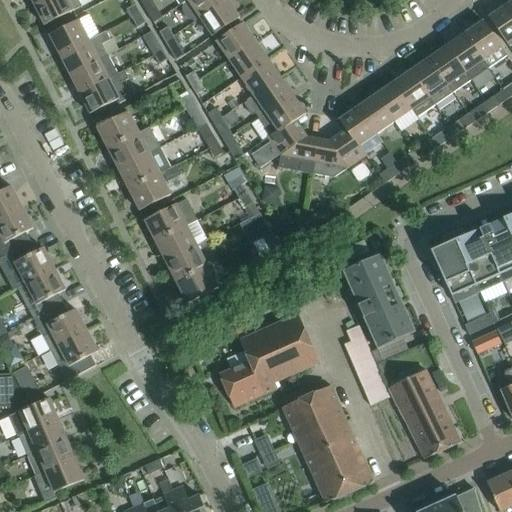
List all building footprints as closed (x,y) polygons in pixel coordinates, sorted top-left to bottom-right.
[(81,7),(77,0),(45,0),(34,6),(44,26),(81,7)] [(162,18),(151,0),(149,0),(142,4),(154,24),(162,18)] [(200,18),(225,0),(187,0),(181,5),(182,5),(182,8),(182,11),(183,13),(184,16),(186,18),(188,19),(190,21),(193,21),(194,22),(200,18)] [(239,18),(226,0),(225,0),(200,18),(212,37),(239,18)] [(126,10),(131,19),(140,14),(135,5),(126,10)] [(511,12),(507,5),(488,18),(507,45),(508,44),(511,48),(511,12)] [(140,14),(131,19),(137,28),(146,23),(140,14)] [(49,36),(60,56),(89,41),(78,21),(49,36)] [(483,21),(464,34),(488,68),(506,56),(483,21)] [(216,42),(229,61),(255,42),(242,24),(216,42)] [(159,33),(164,42),(173,36),(168,27),(159,33)] [(108,56),(102,45),(110,41),(106,32),(89,41),(60,56),(69,75),(108,56)] [(488,68),(464,34),(446,46),(470,80),(488,68)] [(184,56),(173,36),(164,42),(175,61),(184,56)] [(162,51),(157,42),(148,47),(153,56),(162,51)] [(241,78),(268,60),(255,42),(229,61),(241,78)] [(470,80),(446,46),(429,59),(452,93),(470,80)] [(162,51),(153,56),(159,65),(168,60),(162,51)] [(79,94),(117,75),(117,74),(108,56),(69,75),(79,94)] [(452,93),(429,59),(411,71),(434,105),(452,93)] [(280,78),(268,60),(241,78),(253,96),(280,78)] [(434,105),(411,71),(393,83),(412,110),(416,117),(434,105)] [(129,99),(121,84),(128,81),(123,72),(117,75),(79,94),(89,114),(118,99),(121,104),(129,99)] [(185,77),(191,86),(200,81),(194,72),(185,77)] [(292,96),(280,78),(253,96),(247,101),(249,103),(245,105),(252,116),(255,113),(259,119),(292,96)] [(180,101),(185,110),(194,105),(189,95),(179,80),(169,86),(178,102),(180,101)] [(205,90),(200,81),(191,86),(196,95),(205,90)] [(412,110),(393,83),(375,95),(394,122),(412,110)] [(511,85),(511,84),(502,90),(508,98),(511,95),(511,85)] [(508,98),(502,90),(494,96),(499,105),(508,98)] [(394,122),(375,95),(357,108),(376,135),(394,122)] [(305,114),(292,96),(259,119),(270,136),(271,137),(294,120),(295,121),(305,114)] [(206,124),(194,105),(185,110),(197,129),(206,124)] [(376,135),(357,108),(338,121),(345,130),(345,131),(347,130),(365,157),(382,144),(376,135)] [(467,114),(473,123),(481,117),(475,108),(467,114)] [(207,114),(213,123),(222,118),(216,109),(207,114)] [(97,128),(108,150),(139,134),(128,112),(97,128)] [(473,123),(467,114),(458,120),(464,129),(473,123)] [(227,127),(222,118),(213,123),(218,132),(227,127)] [(307,138),(295,121),(294,120),(271,137),(270,136),(267,138),(280,156),(279,168),(311,174),(318,140),(307,138)] [(206,124),(197,129),(209,149),(218,144),(206,124)] [(118,170),(159,149),(148,129),(139,134),(108,150),(118,170)] [(365,157),(347,130),(345,131),(345,130),(329,142),(318,140),(311,174),(334,179),(347,169),(365,157)] [(440,133),(431,139),(437,147),(446,141),(440,133)] [(437,147),(431,139),(422,145),(428,153),(437,147)] [(223,153),(218,144),(209,149),(214,158),(223,153)] [(238,146),(229,151),(235,161),(244,155),(238,146)] [(128,190),(169,169),(159,149),(118,170),(128,190)] [(396,163),(401,172),(410,166),(404,157),(396,163)] [(401,172),(396,163),(387,169),(393,178),(401,172)] [(170,195),(164,183),(181,175),(176,166),(169,169),(128,190),(139,211),(170,195)] [(3,190),(0,184),(0,219),(22,208),(10,187),(3,190)] [(233,190),(239,200),(248,194),(242,185),(233,190)] [(253,203),(248,194),(239,200),(244,209),(253,203)] [(198,220),(187,199),(145,221),(155,242),(186,227),(198,220)] [(32,229),(22,208),(0,219),(0,256),(1,258),(31,243),(25,232),(32,229)] [(511,214),(502,219),(511,240),(511,214)] [(511,240),(502,219),(492,224),(478,229),(502,282),(511,277),(511,240)] [(257,230),(262,239),(271,234),(266,225),(257,230)] [(166,263),(196,247),(186,227),(155,242),(166,263)] [(502,282),(478,229),(455,240),(478,293),(502,282)] [(271,234),(262,239),(267,248),(276,242),(271,234)] [(455,240),(444,245),(430,251),(454,304),(478,293),(455,240)] [(176,283),(207,267),(218,262),(207,241),(196,247),(166,263),(176,283)] [(36,252),(31,243),(1,258),(10,276),(19,272),(26,285),(54,269),(43,248),(36,252)] [(339,254),(330,258),(333,266),(342,262),(339,254)] [(342,272),(377,349),(415,332),(380,255),(342,272)] [(218,288),(207,267),(176,283),(187,304),(218,288)] [(65,290),(54,269),(26,285),(32,297),(24,302),(33,320),(63,304),(58,294),(65,290)] [(68,314),(63,304),(33,320),(49,351),(86,331),(75,310),(68,314)] [(494,311),(488,314),(493,324),(499,321),(494,311)] [(468,336),(493,324),(488,314),(463,326),(468,336)] [(319,363),(298,315),(239,341),(249,362),(220,375),(234,407),(276,389),(273,383),(319,363)] [(511,322),(497,330),(505,345),(511,341),(511,322)] [(389,397),(358,327),(346,332),(351,343),(344,346),(370,406),(389,397)] [(97,352),(86,331),(49,351),(66,382),(95,366),(90,356),(97,352)] [(495,331),(471,342),(477,355),(501,344),(495,331)] [(402,338),(377,350),(382,361),(407,350),(402,338)] [(382,361),(377,349),(370,352),(375,364),(382,361)] [(509,386),(499,391),(511,419),(511,366),(511,364),(508,357),(490,366),(495,376),(502,373),(509,386)] [(460,443),(425,371),(388,389),(403,420),(404,420),(424,459),(460,443)] [(13,378),(0,378),(0,392),(19,391),(13,378)] [(282,408),(315,481),(325,503),(372,482),(344,419),(348,417),(346,412),(342,414),(329,386),(307,396),(282,408)] [(279,400),(282,408),(307,396),(304,389),(279,400)] [(49,399),(9,416),(17,437),(20,436),(58,420),(49,399)] [(66,440),(58,420),(20,436),(28,456),(66,440)] [(75,460),(66,440),(28,456),(36,476),(37,477),(75,460)] [(84,480),(75,460),(37,477),(36,476),(34,477),(45,504),(61,497),(58,491),(84,480)] [(160,460),(145,466),(149,475),(163,469),(160,460)] [(500,511),(511,506),(511,480),(509,473),(486,483),(499,511),(500,511)] [(177,500),(187,496),(183,487),(173,491),(177,500)] [(422,511),(480,511),(474,489),(456,497),(422,511)] [(89,491),(80,495),(84,504),(93,500),(89,491)] [(181,511),(177,500),(173,491),(163,495),(165,500),(155,504),(158,511),(181,511)] [(84,504),(80,495),(72,498),(75,507),(84,504)] [(187,496),(177,500),(181,511),(205,511),(199,496),(188,500),(187,496)]
